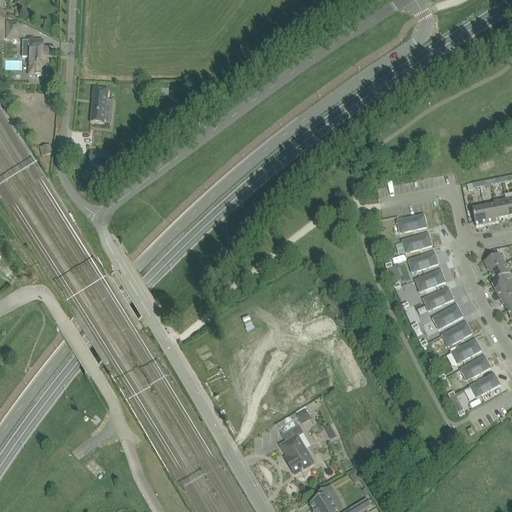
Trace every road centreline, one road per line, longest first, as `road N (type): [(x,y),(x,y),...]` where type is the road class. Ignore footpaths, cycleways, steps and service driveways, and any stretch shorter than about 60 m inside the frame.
road 1 (secondary): [(0,469),(145,285),(227,206),(379,89),(511,5)]
road 2 (unclassified): [(0,438),(136,268),(269,145),(425,36),(414,0)]
road 3 (unclassified): [(105,220),(117,202),(323,49),(405,0)]
road 4 (residential): [(267,511),(105,241),(105,220)]
road 5 (unclassified): [(105,220),(75,198),(61,167),(75,0)]
road 6 (residential): [(122,430),(45,297),(30,293),(0,310)]
road 7 (residential): [(467,243),(454,196),(379,205)]
road 8 (residential): [(511,354),(463,260),(467,243)]
